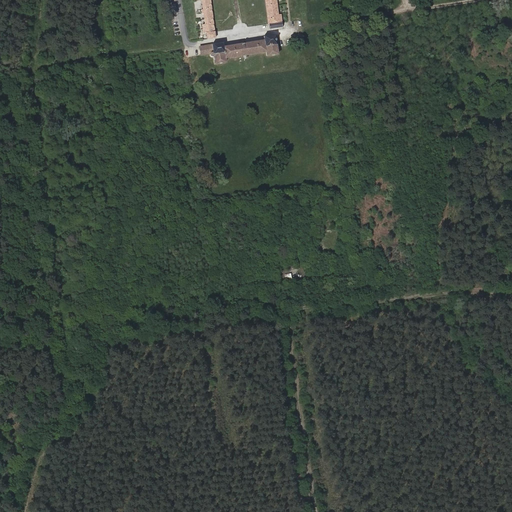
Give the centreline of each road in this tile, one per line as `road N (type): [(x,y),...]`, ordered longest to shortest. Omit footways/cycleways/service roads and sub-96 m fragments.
road 1 (track): [(511,290),(290,312),(314,511)]
road 2 (track): [(293,29),(474,0)]
